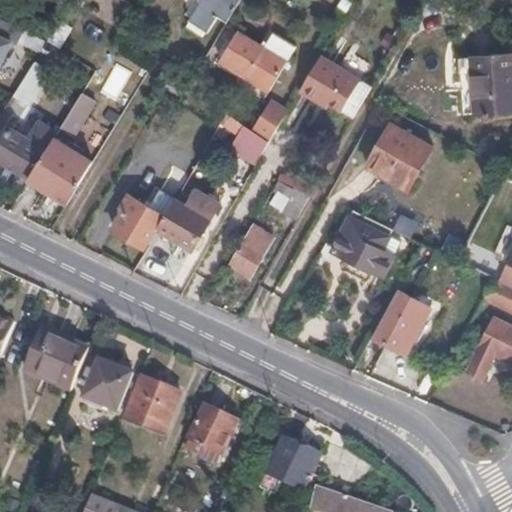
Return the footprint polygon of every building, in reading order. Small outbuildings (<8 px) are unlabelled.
[(220,17),(228,22),(240,0),(201,0),(202,4),(192,19),(211,30),(220,17)] [(272,28),(263,44),(287,59),(296,43),(272,28)] [(263,44),(241,31),(235,42),(229,38),(221,52),(225,55),(222,60),(271,89),(287,59),(263,44)] [(0,72),(0,73),(14,41),(0,34),(0,72)] [(47,42),(20,87),(27,90),(24,96),(32,100),(50,68),(49,67),(59,50),(47,42)] [(344,107),(358,115),(376,83),(324,53),(304,88),(342,111),(344,107)] [(511,54),(471,58),(476,112),(511,109),(511,54)] [(272,99),(256,128),(274,140),(292,110),(272,99)] [(82,115),(72,109),(62,125),(72,131),(82,115)] [(0,146),(0,160),(30,178),(50,146),(56,135),(58,132),(41,122),(30,139),(11,127),(0,146)] [(433,147),(390,125),(368,167),(411,189),(433,147)] [(220,156),(253,176),(257,169),(268,150),(235,131),(220,156)] [(50,146),(30,178),(65,199),(78,179),(81,181),(95,159),(56,135),(50,146)] [(285,208),(300,215),(312,195),(296,186),(285,208)] [(168,218),(179,201),(160,189),(149,206),(168,218)] [(188,207),(179,201),(168,218),(161,229),(174,236),(171,241),(180,246),(183,241),(195,249),(219,209),(224,211),(228,204),(199,189),(188,207)] [(117,228),(150,248),(161,229),(168,218),(149,206),(131,194),(123,207),(127,210),(117,228)] [(255,223),(230,265),(257,279),(280,237),(255,223)] [(396,256),(347,231),(336,251),(385,277),(396,256)] [(438,250),(424,243),(405,277),(420,284),(426,272),(433,259),(438,250)] [(464,263),(438,250),(433,259),(459,272),(464,263)] [(511,286),(511,256),(501,281),(511,286)] [(413,298),(389,343),(406,352),(430,307),(456,321),(469,294),(426,272),(420,284),(413,298)] [(496,278),(485,298),(511,312),(511,286),(501,281),(496,278)] [(374,336),(389,343),(413,298),(398,291),(374,336)] [(0,357),(14,324),(0,317),(0,357)] [(511,325),(496,318),(469,373),(484,381),(497,354),(511,361),(511,325)] [(71,393),(89,349),(49,331),(45,341),(40,339),(25,373),(71,393)] [(135,373),(101,358),(84,398),(103,407),(105,401),(120,408),(135,373)] [(181,392),(145,376),(130,415),(166,432),(181,392)] [(239,421),(206,405),(191,438),(209,447),(205,455),(215,461),(218,456),(222,458),(239,421)] [(321,453),(285,435),(268,472),(288,481),(285,486),(298,493),(301,487),(312,492),(320,474),(313,470),(321,453)] [(400,511),(318,485),(312,507),(326,511),(400,511)] [(136,511),(93,494),(85,511),(136,511)] [(33,511),(47,511),(53,499),(40,495),(33,511)]
